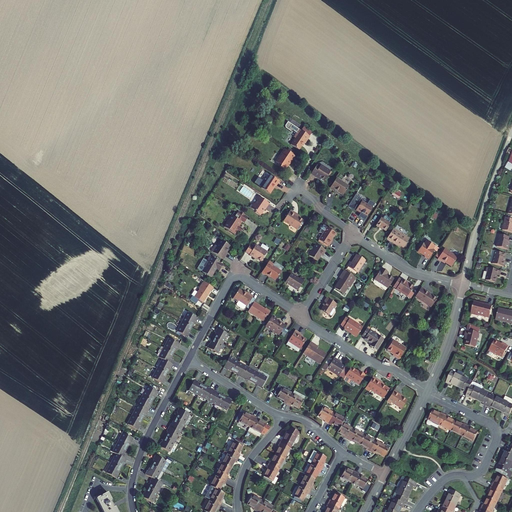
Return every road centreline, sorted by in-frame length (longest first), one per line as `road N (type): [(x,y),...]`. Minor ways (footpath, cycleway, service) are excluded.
road 1 (residential): [(427,393),(490,423),(496,436),(479,473),(441,481),(416,511)]
road 2 (residential): [(188,359),(236,277),(300,314)]
road 3 (residential): [(133,511),(141,451),(188,359)]
road 4 (residential): [(463,284),(511,131)]
road 5 (residential): [(300,314),(427,391)]
road 6 (residential): [(463,284),(414,273),(352,234)]
